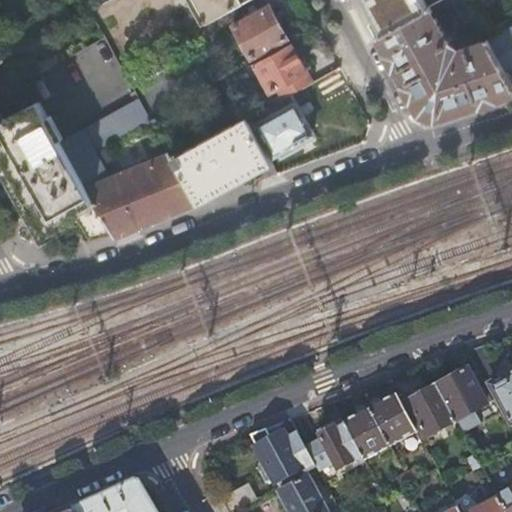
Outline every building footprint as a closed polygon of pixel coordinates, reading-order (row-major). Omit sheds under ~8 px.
[(201,0),(209,14),(205,16),(206,19),(241,0),(201,0)] [(270,4),(267,0),(243,0),(240,2),(248,17),(235,24),(253,58),(259,54),(261,58),(274,52),(272,47),(289,37),(271,4),(270,4)] [(379,34),(428,7),(423,0),(366,0),(368,2),(363,4),(379,34)] [(472,7),(468,0),(457,0),(464,11),(472,7)] [(450,41),(431,6),(428,7),(379,34),(420,109),(438,117),(511,92),(511,78),(507,69),(489,37),(461,48),(450,41)] [(511,65),(511,22),(505,26),(506,29),(492,36),(489,37),(507,69),(511,65)] [(292,42),(274,52),(261,58),(255,62),(277,101),(313,82),(292,42)] [(351,89),(340,67),(313,82),(277,101),(249,117),(269,155),(275,151),(276,154),(314,133),(300,109),(305,107),(308,113),(351,89)] [(154,122),(140,96),(61,140),(113,233),(115,236),(197,205),(197,204),(199,203),(173,156),(170,151),(100,181),(99,178),(109,172),(98,152),(154,122)] [(61,140),(39,100),(5,119),(0,121),(0,177),(38,245),(81,223),(89,238),(86,239),(87,240),(113,233),(61,140)] [(173,156),(199,203),(274,163),(269,155),(249,117),(248,115),(173,156)] [(485,347),(469,353),(485,382),(499,374),(485,347)] [(439,386),(458,421),(486,405),(493,416),(501,412),(488,389),(482,392),(469,369),(439,386)] [(511,421),(511,373),(493,385),(511,421)] [(428,437),(458,421),(439,386),(409,402),(428,437)] [(398,394),(371,408),(391,446),(418,432),(398,394)] [(371,408),(345,422),(347,424),(364,457),(366,460),(391,446),(371,408)] [(364,457),(347,424),(337,430),(333,423),(319,431),(339,470),(364,457)] [(495,429),(507,453),(511,450),(511,432),(507,423),(495,429)] [(306,472),(310,470),(318,466),(299,433),(289,438),(286,432),(273,439),(267,429),(253,435),(259,446),(257,447),(277,483),(304,469),(306,472)] [(317,484),(325,479),(318,466),(310,470),(317,484)] [(397,477),(402,486),(406,484),(411,482),(406,472),(397,477)] [(328,511),(310,477),(282,492),(292,511),(328,511)] [(218,500),(225,511),(232,511),(259,498),(250,483),(218,500)] [(155,511),(140,486),(135,484),(107,498),(76,511),(155,511)] [(511,511),(511,490),(499,497),(506,511),(511,511)] [(506,511),(499,497),(499,496),(469,511),(506,511)]
